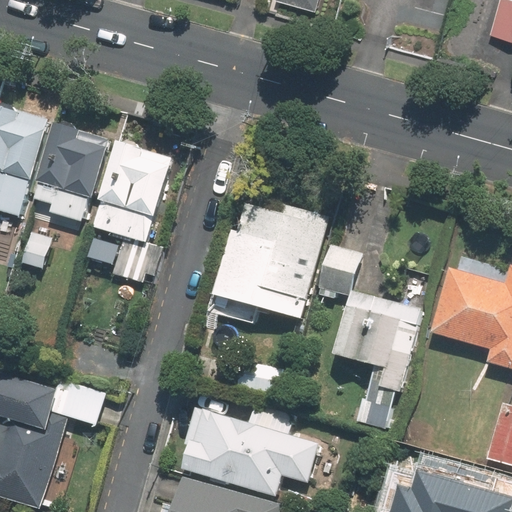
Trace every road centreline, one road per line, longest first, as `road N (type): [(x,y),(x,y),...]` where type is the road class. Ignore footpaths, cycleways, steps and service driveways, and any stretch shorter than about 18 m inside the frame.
road 1 (residential): [(121,511),(243,73)]
road 2 (secondary): [(243,73),(511,147)]
road 3 (secondary): [(0,4),(243,73)]
